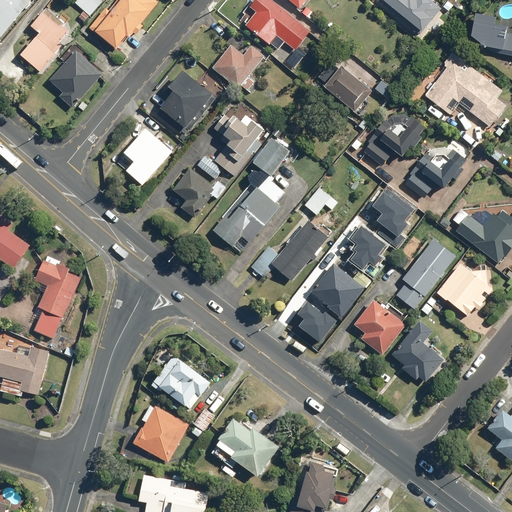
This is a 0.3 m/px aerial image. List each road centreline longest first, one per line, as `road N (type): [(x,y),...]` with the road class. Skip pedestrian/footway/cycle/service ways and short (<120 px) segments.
road 1 (primary): [(409,467),(156,271)]
road 2 (residential): [(53,182),(202,0)]
road 3 (tertiary): [(156,271),(113,353),(80,466)]
road 4 (residential): [(511,334),(409,467)]
road 5 (primary): [(156,271),(53,182)]
